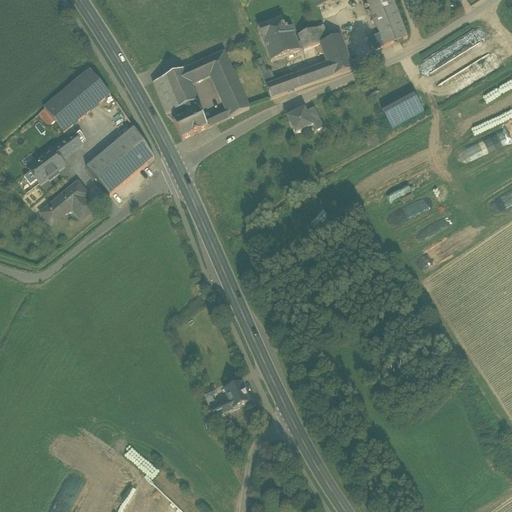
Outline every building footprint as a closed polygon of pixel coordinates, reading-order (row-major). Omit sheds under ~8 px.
[(313,0),(317,9),(340,0),(313,0)] [(407,40),(391,0),(371,0),(366,2),(379,36),(370,40),(375,53),(384,49),(407,40)] [(264,46),(288,38),(284,28),(282,21),(258,30),(264,46)] [(290,25),(284,28),(288,38),(294,36),(291,29),(290,25)] [(322,28),(308,34),(310,39),(325,34),(322,28)] [(313,47),(310,39),(308,34),(298,37),(303,51),(303,52),(320,46),(320,45),(313,47)] [(310,39),(313,47),(320,45),(327,42),(325,34),(310,39)] [(264,46),(270,63),(300,52),(295,38),(294,36),(288,38),(264,46)] [(298,37),(295,38),(300,52),(303,51),(298,37)] [(327,42),(320,45),(320,46),(327,66),(332,79),(353,71),(340,37),(327,42)] [(224,111),(229,121),(249,111),(224,54),(203,63),(210,80),(224,111)] [(203,63),(183,72),(190,89),(210,80),(203,63)] [(327,66),(310,72),(315,85),(332,79),(327,66)] [(153,86),(166,118),(185,110),(195,105),(197,104),(190,89),(183,72),(153,86)] [(261,75),(266,88),(275,84),(271,73),(269,72),(266,73),(261,75)] [(294,92),(315,85),(310,72),(290,79),(294,92)] [(86,75),(58,99),(78,121),(105,96),(86,75)] [(290,79),(282,82),(287,95),(294,92),(290,79)] [(271,101),(287,95),(282,82),(275,84),(266,88),(271,101)] [(382,113),(392,131),(423,114),(414,96),(382,113)] [(58,99),(42,114),(52,126),(61,136),(78,121),(58,99)] [(173,124),(182,143),(188,140),(207,131),(202,119),(195,105),(185,110),(188,117),(173,124)] [(224,111),(208,118),(213,128),(229,121),(224,111)] [(288,120),(295,136),(311,128),(311,127),(307,118),(304,112),(288,120)] [(47,130),(52,126),(42,114),(37,118),(47,130)] [(313,126),(316,133),(323,130),(316,114),(307,118),(311,127),(313,126)] [(202,119),(207,131),(213,128),(208,118),(207,116),(202,119)] [(86,173),(110,200),(154,160),(137,128),(86,173)] [(81,147),(82,148),(83,143),(78,136),(73,136),(73,137),(81,147)] [(52,152),(60,163),(81,147),(73,137),(52,152)] [(36,182),(39,186),(64,168),(60,163),(52,152),(27,170),(30,174),(36,182)] [(30,187),(36,182),(30,174),(24,179),(30,187)] [(42,216),(51,228),(73,210),(81,221),(94,211),(86,202),(81,195),(85,192),(79,186),(42,216)] [(81,195),(86,202),(90,199),(85,192),(81,195)] [(403,208),(406,217),(427,210),(424,201),(403,208)] [(426,277),(473,245),(466,235),(419,266),(426,277)] [(242,385),(246,395),(251,393),(246,383),(242,385)] [(229,404),(232,412),(249,404),(241,386),(224,393),(228,401),(229,404)] [(203,396),(206,401),(212,398),(216,396),(214,391),(203,396)] [(214,403),(212,398),(206,401),(211,412),(216,410),(214,406),(215,405),(214,403)] [(225,405),(216,410),(211,412),(214,420),(232,412),(229,404),(225,405)] [(173,511),(152,493),(148,492),(130,511),(173,511)]
